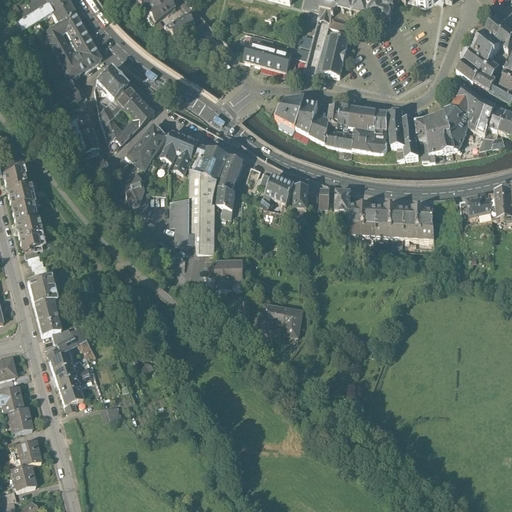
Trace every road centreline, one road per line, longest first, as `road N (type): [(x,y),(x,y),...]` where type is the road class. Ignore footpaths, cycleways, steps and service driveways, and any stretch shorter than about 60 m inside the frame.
road 1 (residential): [(246,332),(137,221),(110,149)]
road 2 (residential): [(160,107),(215,144),(292,178),(329,188),(359,184)]
road 3 (residential): [(442,75),(428,96),(393,105),(254,87)]
road 4 (residential): [(71,511),(31,342)]
road 5 (secondary): [(216,114),(291,164),(359,184)]
road 6 (secondary): [(359,184),(437,191),(511,180)]
road 7 (residential): [(31,342),(0,221)]
